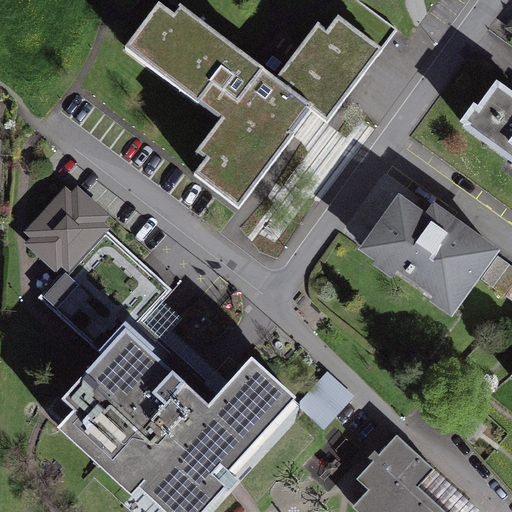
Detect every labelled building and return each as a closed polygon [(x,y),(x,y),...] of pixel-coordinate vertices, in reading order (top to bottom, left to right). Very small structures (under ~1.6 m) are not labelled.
[(194,174),(238,208),(311,112),(326,123),(381,50),(339,17),(327,33),(318,27),(276,82),(181,11),(175,17),(159,5),(126,49),(198,107),(201,105),(220,120),(194,154),(203,161),(194,174)] [(463,129),(511,165),(511,93),(497,82),(478,108),(473,105),(460,124),(464,127),(463,129)] [(64,270),(71,275),(109,232),(112,229),(105,224),(111,217),(78,188),(73,194),(65,187),(24,232),(31,239),(25,246),(59,276),(64,270)] [(429,304),(451,319),(500,253),(434,204),(427,214),(399,197),(359,253),(374,264),(372,267),(392,281),(397,274),(433,299),(429,304)] [(74,414),(56,433),(132,501),(141,491),(164,511),(203,511),(223,490),(211,479),(220,469),(229,476),(298,403),(254,361),(220,395),(179,358),(142,323),(173,291),(109,232),(71,275),(64,270),(59,276),(39,300),(102,356),(60,402),(74,414)] [(511,286),(511,266),(499,257),(482,281),(504,297),(511,286)] [(354,398),(327,374),(298,403),(299,409),(324,430),(354,398)] [(368,492),(353,509),(356,511),(444,511),(418,488),(435,470),(397,437),(379,456),(376,452),(369,459),(372,463),(356,481),(368,492)]
